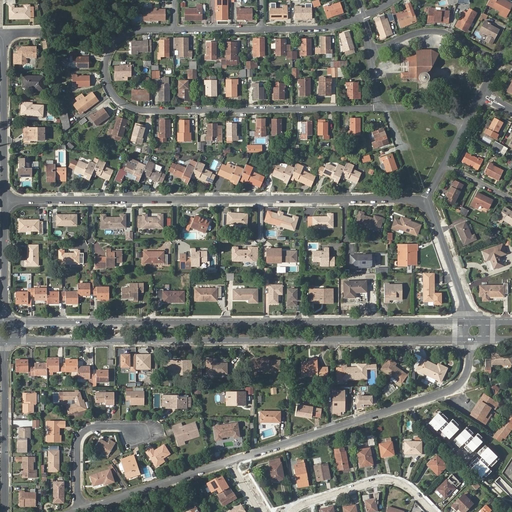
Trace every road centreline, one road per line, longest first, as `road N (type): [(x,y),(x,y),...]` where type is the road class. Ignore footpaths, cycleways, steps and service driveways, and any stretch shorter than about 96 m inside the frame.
road 1 (tertiary): [(5,340),(470,339)]
road 2 (tertiary): [(468,321),(4,323)]
road 3 (residential): [(5,200),(424,202)]
road 4 (residential): [(174,29),(131,32),(109,53),(109,87),(134,109),(379,107)]
road 5 (residential): [(470,339),(469,369),(451,390),(230,462)]
road 6 (residential): [(5,511),(5,340)]
road 7 (residential): [(5,197),(4,34)]
road 8 (residential): [(432,511),(390,479),(291,511)]
road 9 (residential): [(230,462),(81,508)]
road 10 (residential): [(368,51),(429,30),(501,60)]
road 11 (residential): [(81,508),(82,433),(122,426),(136,434)]
road 12 (residential): [(424,202),(468,321)]
